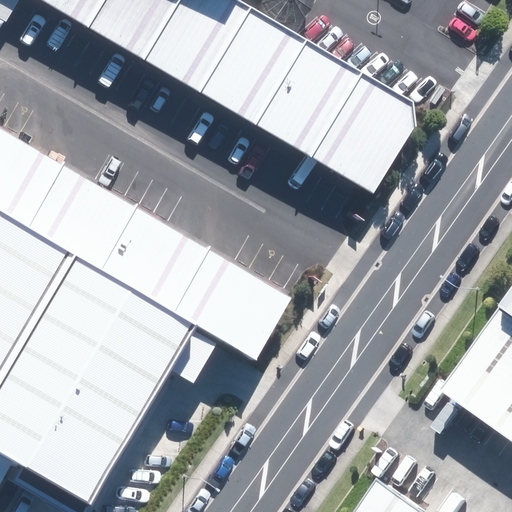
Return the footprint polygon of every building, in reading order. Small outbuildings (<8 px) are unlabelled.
[(47,0),(89,24),(103,0),(47,0)] [(103,0),(89,24),(145,58),(179,0),(103,0)] [(179,0),(145,58),(201,91),(253,4),(246,0),(179,0)] [(201,91),(257,124),(309,37),(253,4),(201,91)] [(257,124),(313,157),(365,70),(309,37),(257,124)] [(313,157),(369,191),(421,104),(365,70),(313,157)] [(0,211),(28,228),(65,164),(0,127),(0,211)] [(71,252),(100,268),(136,205),(65,164),(28,228),(71,252)] [(100,268),(175,311),(211,248),(136,205),(100,268)] [(0,211),(0,375),(71,252),(28,228),(0,211)] [(288,291),(211,248),(175,311),(194,322),(252,353),(288,291)] [(100,268),(71,252),(0,375),(0,450),(91,502),(194,322),(175,311),(100,268)] [(511,300),(457,379),(511,418),(511,300)] [(457,511),(395,469),(364,511),(457,511)]
